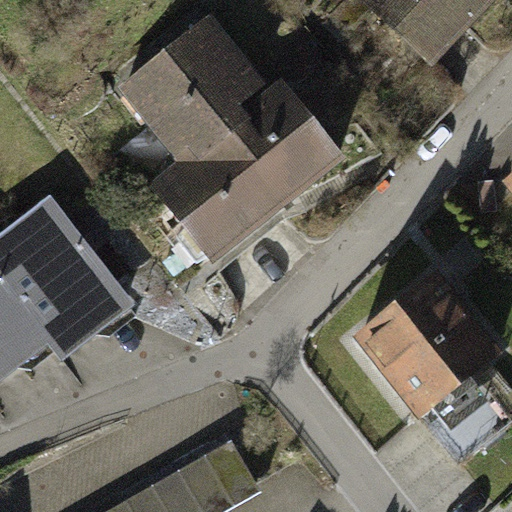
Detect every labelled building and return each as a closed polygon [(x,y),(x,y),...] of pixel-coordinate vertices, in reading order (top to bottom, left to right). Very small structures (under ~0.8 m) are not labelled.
[(243,0),(110,123),(237,260),(371,137),(244,0),(243,0)] [(385,0),(442,58),(502,0),(385,0)] [(0,390),(3,388),(17,405),(46,382),(82,354),(94,370),(131,341),(177,305),(98,203),(34,253),(20,235),(0,250),(0,390)] [(511,337),(469,286),(391,350),(459,432),(511,388),(511,337)] [(242,452),(127,511),(251,511),(269,503),(242,452)]
